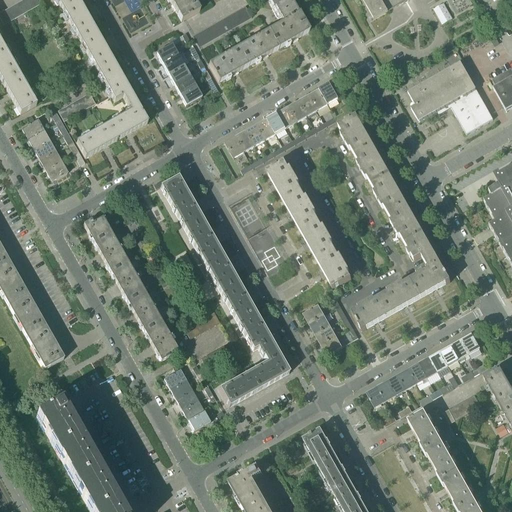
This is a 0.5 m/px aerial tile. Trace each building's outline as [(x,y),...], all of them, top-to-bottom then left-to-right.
[(28,12),(33,10),(27,0),(25,0),(22,2),(28,12)] [(27,0),(33,10),(38,7),(33,0),(27,0)] [(54,0),(82,48),(114,105),(122,100),(130,114),(101,131),(100,129),(95,132),(96,134),(75,145),(84,161),(146,126),(103,49),(75,0),(54,0)] [(167,0),(181,24),(199,13),(191,0),(167,0)] [(265,0),(272,11),(274,10),(282,25),(254,41),(240,48),(207,67),(218,85),(308,34),(298,16),(297,16),(289,1),(290,1),(289,0),(265,0)] [(411,0),(362,0),(363,1),(362,1),(364,4),(366,6),(365,6),(366,8),(366,7),(374,20),(373,21),(374,22),(388,14),(409,1),(409,2),(411,0)] [(23,15),(28,12),(22,2),(17,5),(23,15)] [(18,18),(23,15),(17,5),(12,8),(18,18)] [(433,11),(442,27),(452,21),(443,5),(433,11)] [(13,21),(18,18),(12,8),(7,10),(13,21)] [(244,8),(239,11),(245,23),(251,20),(244,8)] [(7,10),(2,13),(8,24),(13,21),(7,10)] [(239,11),(234,14),(240,26),(245,23),(239,11)] [(2,13),(0,14),(0,22),(3,27),(8,24),(2,13)] [(234,14),(229,17),(235,29),(240,26),(234,14)] [(229,17),(223,20),(230,32),(235,29),(229,17)] [(223,20),(218,23),(224,35),(230,32),(223,20)] [(218,23),(213,26),(219,38),(224,35),(218,23)] [(213,26),(208,29),(214,41),(219,38),(213,26)] [(208,29),(202,32),(209,44),(214,41),(208,29)] [(202,32),(197,35),(203,47),(209,44),(202,32)] [(185,35),(181,38),(185,45),(189,43),(185,35)] [(203,47),(197,35),(192,38),(198,50),(203,47)] [(0,82),(19,117),(20,117),(35,108),(1,48),(0,45),(0,82)] [(439,53),(442,58),(455,50),(452,45),(439,53)] [(155,56),(161,67),(177,58),(171,47),(155,56)] [(161,67),(167,77),(183,68),(177,58),(161,67)] [(449,107),(466,137),(493,122),(460,65),(408,95),(415,108),(411,110),(418,124),(441,111),(440,109),(443,107),(444,109),(449,107)] [(167,77),(173,87),(189,78),(183,68),(167,77)] [(511,73),(511,72),(492,84),(495,90),(493,92),(506,114),(511,110),(511,73)] [(173,87),(179,98),(195,89),(189,78),(173,87)] [(209,88),(214,96),(217,93),(213,86),(209,88)] [(322,90),(319,92),(328,108),(328,107),(338,102),(334,95),(335,95),(334,93),(333,93),(329,86),(329,87),(322,90)] [(195,89),(179,98),(185,108),(201,99),(195,89)] [(311,96),(308,98),(317,114),(317,113),(327,108),(328,108),(319,92),(318,92),(319,92),(312,96),(311,96)] [(88,95),(83,98),(89,109),(95,106),(88,95)] [(83,98),(78,101),(84,112),(89,109),(83,98)] [(301,102),(298,104),(307,120),(307,119),(317,114),(308,98),(301,102)] [(78,101),(73,104),(79,115),(84,112),(78,101)] [(73,104),(68,107),(74,118),(79,115),(73,104)] [(291,108),(287,110),(296,126),(296,125),(306,119),(306,120),(307,120),(298,104),(297,104),(298,104),(291,108)] [(339,117),(341,121),(346,119),(352,115),(348,106),(347,107),(346,107),(341,111),(343,114),(339,117)] [(68,107),(62,110),(68,121),(74,118),(68,107)] [(68,121),(62,110),(57,113),(63,124),(68,121)] [(280,114),(277,115),(286,131),(296,125),(296,126),(287,110),(280,114)] [(91,116),(88,111),(82,114),(85,120),(91,116)] [(50,116),(55,126),(60,123),(54,113),(50,116)] [(270,120),(266,121),(275,137),(276,137),(275,137),(285,131),(285,132),(286,131),(277,115),(277,116),(270,120)] [(379,160),(372,148),(366,136),(366,135),(363,131),(364,131),(363,131),(358,123),(359,123),(356,118),(338,129),(338,130),(338,129),(342,136),(340,137),(349,153),(351,152),(358,165),(357,166),(366,182),(367,181),(375,194),(373,195),(382,211),(384,210),(392,223),(390,224),(399,240),(401,239),(408,253),(406,254),(412,264),(423,258),(431,271),(427,273),(426,271),(416,277),(417,279),(403,286),(402,285),(387,293),(388,295),(374,303),(373,301),(358,310),(359,312),(352,315),(351,315),(362,334),(366,331),(374,326),(374,327),(379,324),(403,310),(403,311),(408,308),(408,307),(432,293),(433,294),(438,291),(437,291),(446,286),(450,284),(443,273),(432,253),(432,252),(430,248),(430,247),(429,248),(415,224),(416,223),(413,218),(412,218),(399,194),(397,189),(396,189),(382,165),(383,165),(380,160),(379,160)] [(259,126),(256,127),(265,143),(275,137),(275,138),(275,137),(266,121),(266,122),(259,126)] [(21,132),(27,142),(43,133),(37,123),(21,132)] [(60,123),(55,126),(58,131),(64,129),(60,123)] [(249,131),(246,133),(255,149),(254,149),(264,143),(265,144),(265,143),(256,127),(256,128),(249,132),(249,131)] [(27,142),(33,153),(49,144),(43,133),(27,142)] [(61,136),(67,147),(72,144),(66,133),(61,136)] [(238,137),(235,139),(244,155),(254,149),(255,149),(246,133),(245,133),(245,134),(239,138),(238,137)] [(244,155),(235,139),(235,140),(228,144),(228,143),(224,145),(233,161),(234,161),(243,155),(244,155)] [(33,153),(39,163),(54,154),(49,144),(33,153)] [(70,152),(73,158),(78,155),(72,144),(67,147),(70,152)] [(39,163),(45,174),(60,165),(54,154),(39,163)] [(78,155),(73,158),(79,168),(84,166),(78,155)] [(321,229),(318,223),(313,216),(315,215),(306,199),(305,200),(297,187),(299,186),(290,170),(288,171),(284,165),(285,165),(284,164),(266,174),(268,179),(269,179),(273,187),(273,188),(274,187),(276,191),(275,192),(276,192),(290,216),(289,216),(289,217),(290,216),(292,220),(292,221),(293,221),(306,245),(306,246),(307,245),(309,249),(308,250),(309,250),(323,274),(322,274),(322,275),(323,274),(325,278),(325,279),(326,279),(330,287),(332,292),(351,281),(350,281),(347,274),(348,273),(340,257),(338,259),(330,245),(332,244),(323,228),(321,229)] [(60,165),(45,174),(51,184),(66,175),(60,165)] [(492,200),(485,204),(488,209),(491,208),(492,211),(490,212),(494,220),(497,219),(499,223),(491,228),(491,229),(500,224),(504,232),(495,237),(496,238),(499,236),(500,239),(498,241),(501,246),(503,244),(506,249),(503,251),(508,258),(510,257),(511,259),(511,260),(510,261),(511,265),(511,172),(500,179),(499,177),(493,180),(496,185),(499,189),(495,192),(489,195),(492,200)] [(265,357),(269,363),(278,358),(177,180),(166,186),(159,190),(160,190),(177,221),(252,353),(256,351),(261,359),(265,357)] [(155,192),(159,190),(166,186),(163,182),(153,188),(155,192)] [(463,212),(483,199),(472,183),(452,196),(463,212)] [(82,228),(114,284),(160,364),(177,354),(137,283),(140,281),(139,279),(135,281),(135,280),(137,279),(135,275),(133,276),(121,254),(126,252),(124,249),(119,251),(101,221),(92,226),(90,223),(90,224),(83,228),(83,227),(82,228)] [(0,294),(44,372),(63,361),(0,250),(0,294)] [(309,327),(324,318),(318,308),(318,307),(311,312),(310,311),(309,312),(310,312),(302,316),(302,317),(303,317),(308,326),(308,327),(309,327)] [(213,314),(208,317),(214,328),(219,325),(213,314)] [(208,317),(203,320),(209,330),(214,328),(208,317)] [(314,337),(315,338),(330,329),(330,328),(324,319),(324,318),(309,327),(314,337)] [(203,320),(198,323),(204,333),(209,330),(203,320)] [(198,323),(193,326),(199,336),(204,333),(198,323)] [(193,326),(188,328),(194,339),(199,336),(193,326)] [(194,339),(188,328),(183,331),(189,342),(194,339)] [(320,348),(321,348),(336,339),(330,329),(315,338),(320,347),(320,348)] [(471,336),(460,343),(469,357),(479,351),(471,336)] [(336,339),(321,348),(326,358),(326,359),(334,355),(335,354),(342,350),(342,349),(336,339)] [(460,343),(450,349),(458,363),(469,357),(460,343)] [(230,344),(225,347),(231,357),(236,354),(230,344)] [(225,347),(220,350),(226,360),(231,357),(225,347)] [(450,349),(440,354),(448,369),(458,363),(450,349)] [(220,350),(215,352),(221,363),(226,360),(220,350)] [(215,352),(210,355),(216,366),(221,363),(215,352)] [(440,354),(429,361),(437,375),(448,369),(440,354)] [(210,355),(205,358),(211,368),(216,366),(210,355)] [(211,368),(205,358),(200,361),(206,371),(211,368)] [(278,358),(269,363),(219,392),(218,392),(228,410),(229,410),(228,409),(288,376),(278,358)] [(429,361),(418,366),(427,381),(437,375),(429,361)] [(490,370),(487,365),(476,371),(479,376),(490,370)] [(418,366),(408,372),(416,387),(422,383),(424,386),(429,383),(427,381),(418,366)] [(169,392),(176,389),(185,383),(179,372),(163,382),(169,392),(169,393),(169,392)] [(408,372),(398,378),(406,392),(416,387),(408,372)] [(511,393),(500,372),(483,381),(486,386),(480,389),(482,393),(488,389),(510,428),(508,429),(510,434),(511,432),(511,393)] [(471,374),(466,377),(469,382),(474,379),(471,374)] [(469,382),(466,377),(461,380),(464,385),(469,382)] [(398,378),(387,384),(395,399),(406,392),(398,378)] [(175,403),(191,394),(185,383),(176,389),(169,392),(175,402),(175,403)] [(387,384),(377,390),(385,404),(395,399),(387,384)] [(450,386),(445,389),(448,394),(453,391),(450,386)] [(448,394),(445,389),(440,392),(443,397),(448,394)] [(385,404),(377,390),(366,396),(370,402),(369,402),(370,404),(371,404),(374,410),(385,404)] [(181,413),(197,404),(191,394),(175,403),(181,413)] [(430,397),(424,400),(427,406),(433,403),(430,397)] [(474,398),(469,401),(475,412),(480,409),(474,398)] [(427,406),(424,400),(419,403),(422,409),(427,406)] [(469,401),(464,404),(470,415),(475,412),(469,401)] [(186,423),(187,424),(203,414),(197,404),(181,413),(181,414),(181,413),(187,423),(186,423)] [(464,404),(458,407),(465,418),(470,415),(464,404)] [(121,511),(82,443),(64,412),(65,411),(63,407),(62,407),(60,405),(56,407),(57,407),(54,408),(35,419),(36,419),(88,511),(121,511)] [(458,407),(453,409),(460,420),(465,418),(458,407)] [(409,409),(403,412),(406,418),(412,415),(409,409)] [(453,409),(448,412),(455,423),(460,420),(453,409)] [(406,418),(403,412),(398,415),(401,420),(406,418)] [(455,423),(448,412),(443,415),(449,426),(455,423)] [(212,423),(215,428),(215,429),(226,423),(221,413),(214,417),(216,421),(212,423)] [(203,414),(187,424),(193,434),(192,434),(193,434),(209,425),(203,414)] [(479,511),(424,415),(407,424),(421,447),(420,448),(426,459),(427,459),(437,476),(436,477),(443,489),(444,489),(454,506),(453,507),(455,511),(479,511)] [(385,430),(396,423),(393,418),(382,424),(385,430)] [(504,426),(496,429),(500,438),(508,434),(504,426)] [(342,511),(365,511),(361,504),(362,503),(361,502),(359,498),(358,498),(352,488),(351,487),(345,477),(346,476),(346,475),(343,471),(344,471),(343,471),(342,471),(336,461),(337,461),(336,460),(330,450),(331,449),(331,448),(330,449),(328,444),(327,444),(321,434),(321,433),(303,443),(342,511)] [(266,511),(250,483),(253,482),(254,482),(253,482),(255,481),(256,480),(257,480),(258,479),(259,479),(258,479),(260,478),(261,477),(262,477),(261,476),(261,477),(257,469),(257,468),(256,469),(257,469),(255,470),(255,469),(255,470),(254,471),(254,470),(253,471),(252,472),(252,471),(251,471),(252,472),(250,472),(250,473),(249,473),(248,473),(248,474),(228,485),(229,486),(232,492),(233,493),(237,500),(237,501),(241,508),(242,509),(243,511),(266,511)]
